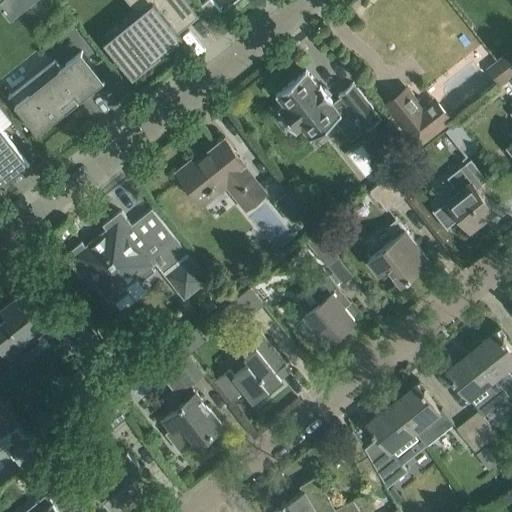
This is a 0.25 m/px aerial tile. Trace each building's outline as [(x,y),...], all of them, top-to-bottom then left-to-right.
[(13,0),(22,10),(35,0),(13,0)] [(183,37),(171,22),(191,6),(186,0),(127,0),(139,13),(104,41),(133,77),(183,37)] [(205,0),(201,4),(212,19),(222,11),(212,0),(205,0)] [(81,96),(103,79),(82,52),(82,51),(61,68),(54,59),(38,71),(45,80),(16,102),(38,130),(39,131),(80,99),(79,98),(80,97),(83,100),(84,99),(81,96)] [(511,52),(499,64),(510,77),(511,75),(511,52)] [(382,117),(353,81),(339,92),(341,94),(333,101),(332,99),(334,98),(321,82),(320,84),(307,68),(277,92),(285,103),(279,108),(297,130),(303,125),(312,136),(342,112),(341,111),(349,104),(357,114),(355,116),(358,119),(359,117),(368,128),(382,117)] [(423,105),(407,84),(383,103),(418,147),(453,119),(435,96),(423,105)] [(459,119),(446,130),(452,137),(467,156),(480,146),(459,119)] [(0,180),(2,179),(1,178),(0,177),(2,176),(3,176),(6,181),(30,162),(0,124),(0,180)] [(244,162),(238,155),(225,139),(196,163),(193,159),(177,172),(199,199),(224,178),(247,208),(266,193),(242,164),(244,162)] [(440,206),(433,211),(446,228),(461,216),(470,228),(495,208),(477,186),(488,178),(472,157),(466,162),(448,176),(459,191),(456,193),(440,206)] [(371,189),(373,191),(371,192),(378,201),(380,200),(387,209),(404,195),(389,175),(371,189)] [(315,234),(319,230),(322,228),(291,188),(274,202),(291,223),(300,216),(315,234)] [(82,241),(64,255),(81,276),(86,271),(108,299),(110,297),(114,302),(128,291),(125,286),(136,277),(140,281),(155,269),(148,261),(176,239),(152,208),(132,223),(121,210),(102,225),(106,229),(98,235),(101,238),(95,243),(93,239),(85,246),(82,241)] [(404,229),(406,228),(397,218),(386,226),(394,237),(368,257),(380,273),(389,266),(401,280),(427,259),(417,247),(419,246),(414,239),(413,241),(404,229)] [(327,265),(328,264),(339,255),(319,230),(315,234),(307,240),(327,265)] [(189,254),(171,269),(164,274),(184,299),(203,283),(207,280),(208,279),(189,254)] [(333,292),(340,287),(332,277),(329,273),(309,289),(319,302),(305,313),(306,314),(328,341),(355,320),(333,292)] [(264,303),(250,285),(222,307),(236,325),(264,303)] [(0,324),(0,345),(2,348),(8,356),(58,317),(37,291),(26,300),(22,296),(2,312),(8,318),(0,324)] [(85,321),(69,333),(87,356),(103,344),(85,321)] [(287,364),(256,324),(245,333),(256,347),(244,357),(249,362),(234,374),(229,368),(217,379),(233,399),(245,389),(254,400),(281,378),(276,372),(287,364)] [(511,362),(511,347),(497,329),(472,349),(505,389),(511,383),(511,377),(505,368),(511,362)] [(187,349),(170,362),(188,384),(204,371),(187,349)] [(447,369),(483,414),(509,394),(505,389),(472,349),(447,369)] [(418,382),(393,402),(425,443),(453,421),(442,407),(440,409),(418,382)] [(163,418),(172,430),(182,423),(199,444),(213,432),(213,431),(221,425),(221,426),(222,425),(196,392),(163,418)] [(127,416),(111,395),(88,414),(104,435),(127,416)] [(380,437),(364,449),(368,456),(383,481),(386,485),(404,470),(399,463),(414,451),(425,443),(393,402),(368,422),(380,437)] [(478,410),(467,418),(486,442),(497,433),(478,410)] [(486,442),(467,418),(456,427),(475,451),(486,442)] [(21,467),(40,452),(19,426),(0,440),(21,467)] [(486,446),(477,453),(489,469),(498,462),(486,446)] [(143,468),(128,449),(94,476),(107,492),(103,495),(115,510),(142,489),(132,477),(143,468)] [(44,454),(27,468),(44,489),(61,476),(44,454)] [(368,456),(356,464),(370,489),(383,481),(368,456)] [(282,502),(274,507),(276,511),(329,511),(334,509),(328,497),(316,477),(302,485),(304,490),(286,500),(285,499),(281,501),(282,502)] [(25,511),(62,511),(47,493),(24,511),(25,511)] [(334,509),(329,511),(359,511),(352,499),(334,509)]
